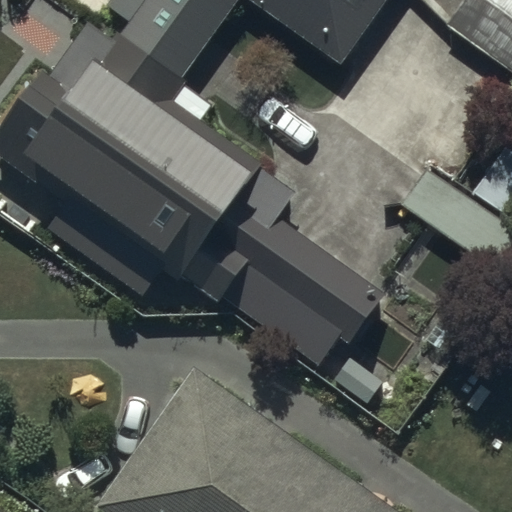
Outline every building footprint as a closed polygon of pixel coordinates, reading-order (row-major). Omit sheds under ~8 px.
[(112,0),(101,15),(126,33),(113,52),(88,34),(51,86),(45,81),(0,143),(0,167),(26,186),(29,181),(69,209),(48,239),(146,309),(165,283),(182,295),(189,285),(320,379),(341,350),(349,356),(387,304),(280,228),(301,198),(202,127),(210,114),(187,98),(194,88),(189,85),(242,11),(251,16),(239,33),(326,95),(393,0),(112,0)] [(511,80),(511,0),(473,0),(447,36),(511,83),(511,80)] [(490,178),(436,143),(425,159),(433,164),(429,170),(511,223),(511,160),(505,155),(490,178)] [(511,262),(511,239),(428,180),(405,213),(500,280),(511,262)] [(369,511),(192,384),(99,511),(369,511)]
